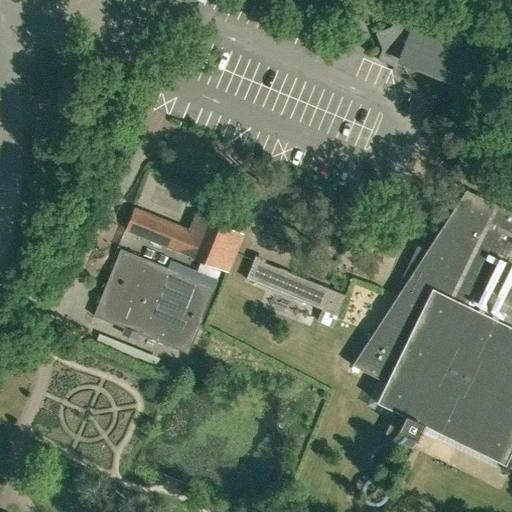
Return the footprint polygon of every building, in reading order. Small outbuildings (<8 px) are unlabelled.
[(467,86),(484,46),(415,17),(415,19),(396,11),(390,25),(374,32),(381,48),(376,58),(391,65),(399,61),(400,59),(467,86)] [(405,275),(402,287),(351,365),(385,382),(376,401),(396,411),(384,434),(412,448),(424,424),(505,464),(511,449),(511,212),(465,189),(424,253),(418,249),(405,275)] [(133,209),(125,230),(227,270),(241,234),(193,215),(187,230),(133,209)] [(168,267),(139,256),(120,248),(93,315),(188,353),(218,279),(171,260),(168,267)] [(253,259),(246,277),(251,279),(284,293),(322,308),(316,321),(332,327),(337,315),(345,294),(344,294),(329,288),(292,273),(264,262),(253,258),(253,259)]
